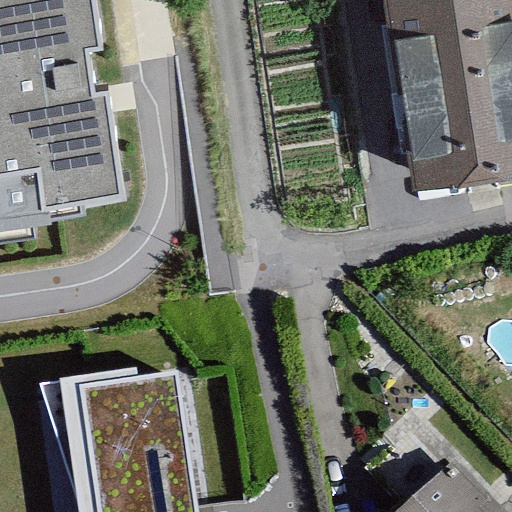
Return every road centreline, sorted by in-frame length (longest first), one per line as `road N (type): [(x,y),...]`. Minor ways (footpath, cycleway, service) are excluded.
road 1 (residential): [(228,0),(269,265)]
road 2 (residential): [(511,205),(269,265)]
